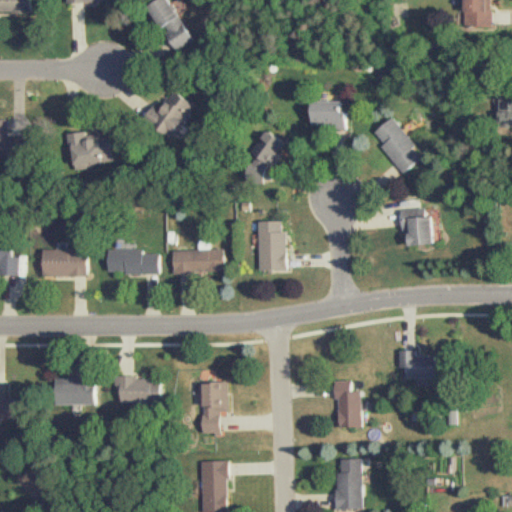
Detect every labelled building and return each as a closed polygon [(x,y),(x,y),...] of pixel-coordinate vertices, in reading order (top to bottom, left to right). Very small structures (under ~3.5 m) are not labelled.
[(0,0),(0,12),(38,13),(38,0),(0,0)] [(475,0),(475,11),(471,11),(472,26),(499,26),(498,0),(475,0)] [(203,98),(179,88),(170,109),(158,104),(153,117),(190,132),(203,98)] [(320,124),(358,125),(358,101),(320,101),(320,124)] [(379,134),(409,174),(430,158),(399,118),(379,134)] [(0,119),(0,152),(1,153),(1,157),(23,158),(24,136),(14,135),(15,120),(0,119)] [(82,132),(83,163),(119,162),(118,137),(101,138),(101,135),(92,135),(92,132),(82,132)] [(406,210),(407,231),(413,231),(414,246),(445,244),(443,220),(434,221),(433,208),(406,210)] [(266,221),(267,270),(295,270),(294,230),(290,231),(290,220),(266,221)] [(0,261),(4,262),(3,275),(29,276),(30,257),(18,256),(19,240),(0,239),(0,261)] [(181,273),(235,271),(234,248),(218,249),(217,240),(206,240),(206,250),(180,250),(181,273)] [(51,249),(50,275),(96,276),(96,250),(51,249)] [(167,252),(114,251),(113,272),(167,274),(167,252)] [(409,350),(426,350),(426,359),(448,357),(446,382),(408,382),(409,350)] [(104,403),(103,376),(64,378),(64,394),(81,394),(81,404),(104,403)] [(343,378),(363,379),(363,388),(372,388),(373,432),(349,428),(343,378)] [(126,402),(169,404),(170,380),(126,379),(126,402)] [(235,412),(235,383),(211,383),(211,435),(229,435),(229,412),(235,412)] [(34,418),(33,398),(13,400),(13,387),(0,387),(0,412),(8,412),(8,420),(34,418)] [(348,511),(352,457),(374,457),(376,510),(348,511)] [(235,511),(234,477),(239,477),(239,460),(207,461),(208,511),(235,511)]
